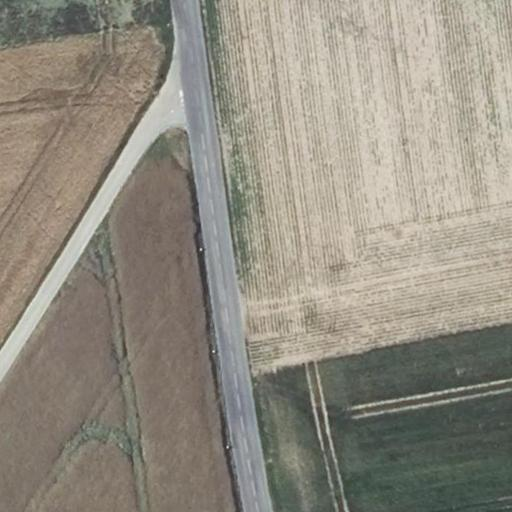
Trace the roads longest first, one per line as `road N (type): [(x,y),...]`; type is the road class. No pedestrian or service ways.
road 1 (tertiary): [(264,511),(224,328),(187,64)]
road 2 (unclassified): [(187,64),(130,137),(0,357)]
